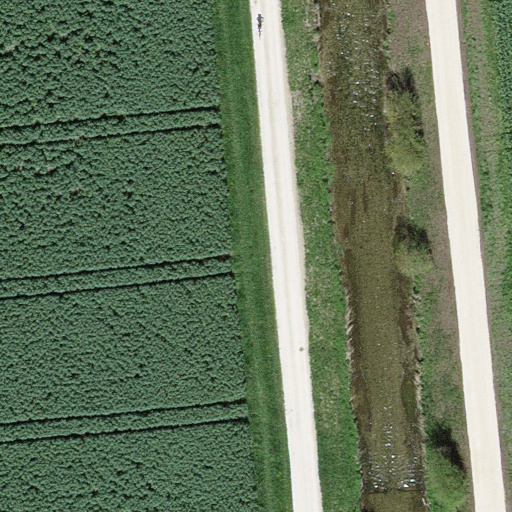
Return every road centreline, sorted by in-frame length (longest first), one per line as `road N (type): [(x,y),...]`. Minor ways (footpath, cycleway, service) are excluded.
road 1 (track): [(497,511),(448,0)]
road 2 (track): [(305,511),(258,0)]
